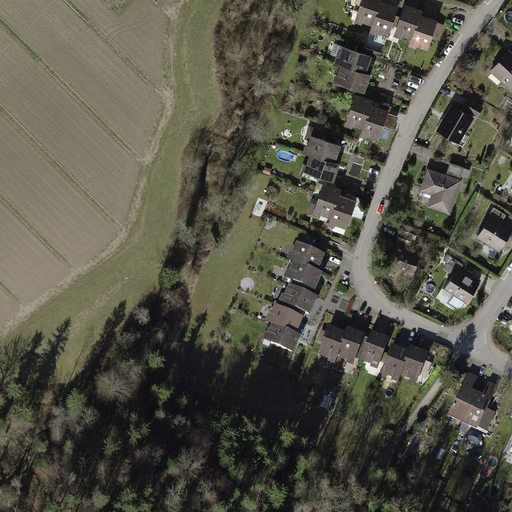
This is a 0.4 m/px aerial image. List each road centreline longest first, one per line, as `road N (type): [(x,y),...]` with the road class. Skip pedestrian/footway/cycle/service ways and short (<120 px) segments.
road 1 (residential): [(499,0),(427,77),(363,251),(361,277),(375,303),(463,347)]
road 2 (track): [(374,469),(463,347)]
